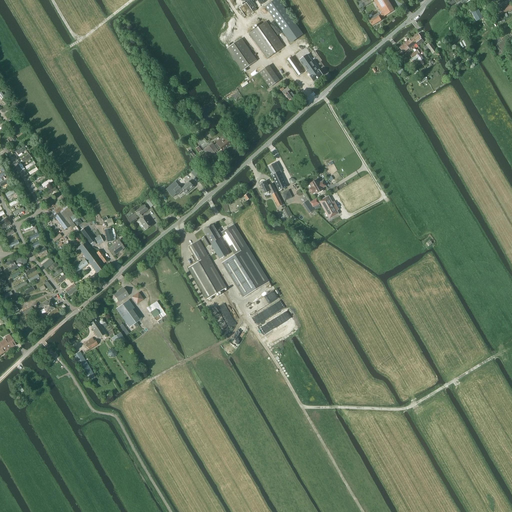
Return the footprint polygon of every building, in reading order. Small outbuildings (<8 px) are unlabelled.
[(278,0),(275,0),(265,7),(290,43),(303,34),(278,0)] [(378,13),(369,19),(370,21),(369,22),(372,26),(381,21),(380,19),(383,17),(394,10),(387,0),(373,0),(380,10),(381,13),(379,15),(378,13)] [(509,13),(511,11),(511,5),(511,3),(493,14),(496,19),(508,11),(509,13)] [(267,58),(284,46),(266,21),(249,33),(267,58)] [(418,34),(412,38),(416,43),(418,46),(423,42),(418,34)] [(412,38),(405,43),(411,51),(415,48),(414,45),(416,43),(412,38)] [(243,70),(256,61),(241,39),(228,48),(243,70)] [(426,45),(432,53),(436,50),(430,42),(426,45)] [(405,43),(399,48),(403,53),(405,52),(407,54),(411,51),(405,43)] [(417,50),(413,52),(417,58),(418,57),(420,61),(423,58),(417,50)] [(307,55),(299,60),(300,61),(301,62),(300,62),(301,63),(301,62),(303,65),(302,65),(303,65),(310,76),(313,81),(314,82),(323,76),(322,75),(319,70),(318,70),(307,55)] [(292,57),(287,60),(292,67),(296,64),(293,59),(292,57)] [(301,70),(296,64),(292,67),(296,73),(301,70)] [(269,87),(279,80),(269,65),(259,72),(269,87)] [(287,88),(282,92),(286,98),(287,97),(290,101),(295,97),(290,91),(287,88)] [(222,151),(231,144),(225,136),(216,142),(217,145),(215,147),(213,144),(204,150),(209,157),(220,149),(222,151)] [(280,170),(276,163),(268,167),(272,175),(270,176),(271,175),(279,191),(287,187),(279,171),(280,170)] [(319,183),(317,180),(310,184),(312,187),(309,189),(312,194),(315,192),(316,194),(323,190),(322,188),(326,186),(323,181),(319,183)] [(175,181),(166,189),(172,197),(176,194),(177,195),(183,190),(186,194),(194,187),(189,181),(181,188),(175,181)] [(268,185),(266,181),(259,185),(264,195),(270,191),(279,208),(283,206),(272,184),(270,185),(269,184),(268,185)] [(328,196),(319,201),(329,219),(338,214),(336,211),(339,210),(335,204),(333,205),(328,196)] [(151,208),(156,205),(151,198),(146,201),(151,208)] [(313,207),(319,204),(316,199),(310,202),(313,207)] [(308,200),(303,204),(309,214),(314,210),(308,200)] [(75,226),(69,218),(73,216),(73,215),(68,208),(70,207),(66,202),(52,212),(54,216),(59,212),(69,226),(73,228),(75,226)] [(141,215),(148,210),(144,205),(137,211),(141,215)] [(287,208),(282,211),(286,218),(292,215),(287,208)] [(54,216),(52,217),(55,221),(57,220),(64,230),(69,226),(59,212),(54,216)] [(146,230),(153,225),(146,216),(140,221),(146,230)] [(209,226),(207,228),(210,232),(211,231),(212,233),(213,232),(214,233),(215,232),(217,235),(218,235),(220,238),(223,237),(221,233),(219,230),(217,231),(213,224),(212,225),(211,225),(210,225),(210,226),(209,226)] [(225,230),(221,233),(223,237),(235,255),(228,259),(222,263),(243,298),(269,282),(234,225),(225,230)] [(95,241),(85,227),(80,231),(90,244),(95,241)] [(207,235),(202,238),(207,247),(211,245),(220,259),(229,254),(220,238),(218,235),(217,235),(215,232),(214,233),(213,232),(212,233),(211,231),(210,232),(207,228),(206,228),(205,229),(204,229),(203,230),(207,235)] [(107,242),(113,241),(112,235),(110,229),(104,230),(107,242)] [(77,246),(83,241),(77,234),(71,238),(77,246)] [(98,245),(103,242),(100,236),(95,239),(98,245)] [(207,299),(226,288),(199,240),(188,247),(197,262),(188,267),(207,299)] [(96,273),(104,267),(85,242),(78,248),(96,273)] [(113,256),(124,248),(119,242),(109,249),(113,256)] [(104,263),(107,260),(100,250),(96,253),(104,263)] [(76,273),(88,264),(84,260),(72,269),(76,273)] [(124,289),(114,296),(118,302),(128,295),(124,289)] [(139,293),(132,298),(137,304),(143,300),(139,293)] [(37,303),(33,305),(36,311),(40,309),(43,308),(46,313),(55,309),(50,300),(41,304),(38,306),(37,303)] [(129,327),(141,319),(128,301),(116,309),(129,327)] [(156,309),(150,313),(153,318),(159,314),(156,309)] [(98,339),(105,334),(97,322),(98,322),(95,317),(88,322),(92,329),(98,339)] [(120,326),(126,335),(128,333),(122,324),(120,326)] [(115,346),(124,340),(120,333),(111,339),(115,346)] [(0,354),(15,345),(9,335),(5,337),(6,339),(0,342),(0,354)] [(93,341),(92,338),(84,343),(89,350),(97,345),(95,340),(93,341)] [(88,382),(95,378),(80,352),(73,356),(88,382)]
